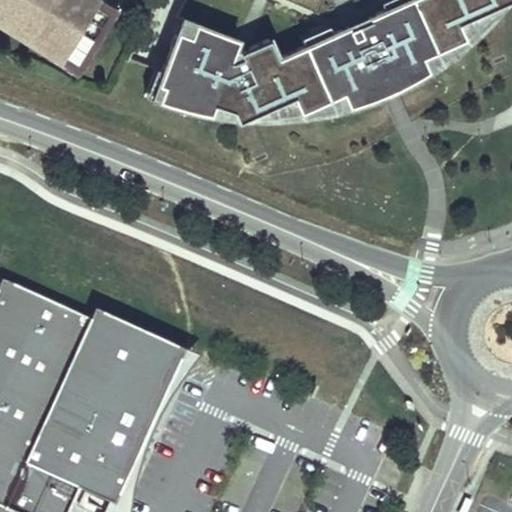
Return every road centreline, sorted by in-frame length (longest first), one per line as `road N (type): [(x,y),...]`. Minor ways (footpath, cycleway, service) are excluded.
road 1 (secondary): [(0,118),(329,248)]
road 2 (secondary): [(474,278),(424,274),(329,248)]
road 3 (secondary): [(329,248),(447,333)]
road 4 (unclassified): [(484,390),(431,511)]
